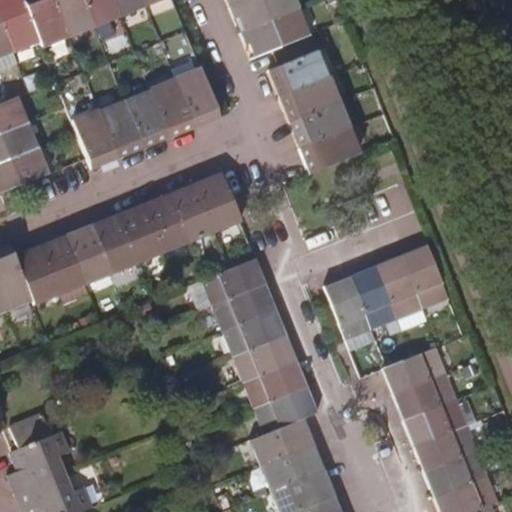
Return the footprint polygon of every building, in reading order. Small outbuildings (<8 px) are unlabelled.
[(0,0),(0,20),(13,53),(39,42),(20,0),(0,0)] [(40,47),(67,36),(53,0),(20,0),(39,42),(40,47)] [(53,0),(67,36),(93,26),(82,0),(53,0)] [(82,0),(93,26),(118,15),(112,0),(82,0)] [(112,0),(118,15),(143,5),(141,0),(112,0)] [(248,0),(225,0),(229,8),(248,0)] [(298,9),(294,0),(248,0),(229,8),(239,33),(298,9)] [(309,36),(298,9),(239,33),(249,60),(270,52),(309,36)] [(0,68),(16,62),(13,53),(0,20),(0,68)] [(326,77),(315,52),(277,67),(267,71),(277,97),(326,77)] [(191,61),(170,70),(174,80),(194,129),(220,119),(218,116),(200,69),(195,71),(191,61)] [(336,103),(326,77),(277,97),(288,123),(336,103)] [(174,80),(149,90),(168,139),(194,129),(174,80)] [(149,90),(123,100),(143,149),(168,139),(149,90)] [(0,132),(28,122),(18,96),(3,102),(0,103),(0,132)] [(123,100),(97,111),(117,160),(143,149),(123,100)] [(347,129),(336,103),(288,123),(298,149),(347,129)] [(97,111),(71,122),(75,133),(86,159),(90,171),(117,160),(97,111)] [(0,162),(38,147),(28,122),(0,132),(0,162)] [(357,155),(347,129),(298,149),(309,176),(357,155)] [(49,174),(38,147),(0,162),(0,194),(1,194),(36,179),(49,174)] [(214,233),(240,222),(220,173),(194,183),(214,233)] [(188,243),(214,233),(194,183),(168,193),(188,243)] [(164,253),(188,243),(168,193),(144,203),(164,253)] [(137,264),(164,253),(144,203),(116,214),(137,264)] [(110,274),(137,264),(116,214),(90,225),(110,274)] [(86,284),(110,274),(90,225),(66,234),(86,284)] [(64,305),(90,295),(86,284),(66,234),(40,245),(60,294),(64,305)] [(0,298),(6,312),(31,302),(13,256),(8,244),(0,247),(0,298)] [(33,305),(60,294),(40,245),(13,256),(31,302),(33,305)] [(423,310),(448,300),(426,245),(401,256),(423,310)] [(402,332),(427,322),(423,310),(401,256),(375,266),(397,320),(402,332)] [(199,281),(210,308),(265,286),(255,260),(229,269),(203,280),(199,281)] [(372,331),(397,320),(375,266),(349,276),(372,331)] [(350,353),(376,342),(372,331),(349,276),(323,287),(327,297),(345,340),(350,353)] [(210,308),(220,333),(276,310),(265,286),(210,308)] [(220,333),(231,358),(286,336),(276,310),(220,333)] [(231,358),(241,384),(296,362),(286,336),(231,358)] [(446,374),(436,348),(412,358),(386,368),(381,370),(392,396),(446,374)] [(241,384),(252,409),(307,387),(296,362),(241,384)] [(456,400),(446,374),(392,396),(402,421),(456,400)] [(252,409),(263,436),(304,420),(318,414),(307,387),(252,409)] [(467,425),(456,400),(402,421),(412,448),(467,425)] [(248,442),(258,468),(314,445),(304,420),(263,436),(248,442)] [(476,450),(467,425),(412,448),(422,473),(476,450)] [(14,495),(63,476),(55,458),(65,454),(57,435),(10,454),(18,472),(16,473),(6,476),(14,495)] [(258,468),(268,493),(324,470),(314,445),(258,468)] [(487,477),(476,450),(422,473),(433,499),(487,477)] [(268,493),(276,511),(296,511),(335,496),(324,470),(268,493)] [(70,495),(63,476),(14,495),(20,511),(30,511),(31,511),(34,510),(34,511),(83,511),(88,510),(80,491),(70,495)] [(498,503),(487,477),(433,499),(438,511),(475,511),(491,506),(498,503)] [(296,511),(340,511),(335,496),(296,511)]
